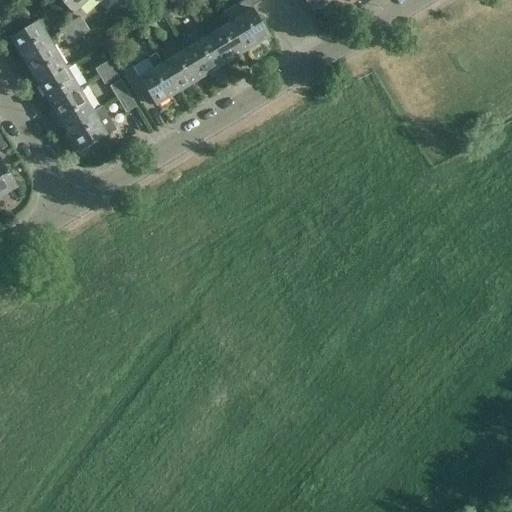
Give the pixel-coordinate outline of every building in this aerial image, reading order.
[(88,0),(59,0),(73,14),(88,0)] [(146,3),(143,0),(127,0),(137,10),(146,3)] [(160,0),(155,3),(163,17),(171,12),(163,0),(160,0)] [(243,0),(222,13),(228,23),(245,50),(268,36),(251,9),(253,8),(252,7),(247,0),(243,0)] [(304,0),(311,10),(328,0),(304,0)] [(146,8),(155,22),(163,17),(155,3),(146,8)] [(80,16),(71,21),(72,22),(76,30),(81,37),(89,32),(80,16)] [(10,38),(24,61),(52,44),(38,21),(10,38)] [(58,29),(63,38),(76,30),(72,22),(71,21),(58,29)] [(228,23),(206,37),(222,64),(245,50),(228,23)] [(76,30),(63,38),(68,45),(81,37),(76,30)] [(117,32),(105,40),(110,50),(123,42),(117,32)] [(206,37),(183,51),(200,77),(222,64),(206,37)] [(52,44),(24,61),(37,84),(66,67),(52,44)] [(183,51),(162,64),(161,64),(177,91),(200,77),(183,51)] [(156,54),(133,67),(132,67),(122,73),(141,104),(151,98),(155,105),(177,91),(161,64),(162,64),(156,54)] [(95,70),(99,77),(113,68),(109,61),(95,70)] [(66,67),(37,84),(51,106),(79,89),(66,67)] [(113,68),(99,77),(104,85),(118,76),(113,68)] [(136,107),(121,81),(110,87),(126,113),(136,107)] [(79,89),(51,106),(64,128),(93,111),(79,89)] [(93,111),(64,128),(78,151),(107,134),(115,129),(101,107),(93,112),(93,111)] [(0,161),(0,196),(16,187),(0,161)]
